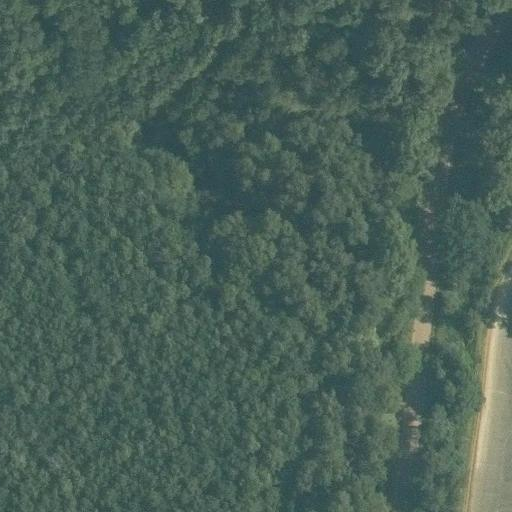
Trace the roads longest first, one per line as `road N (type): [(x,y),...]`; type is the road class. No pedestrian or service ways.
road 1 (unknown): [(511,23),(472,99),(424,334),(407,511)]
road 2 (unclassified): [(482,499),(499,306),(511,282)]
